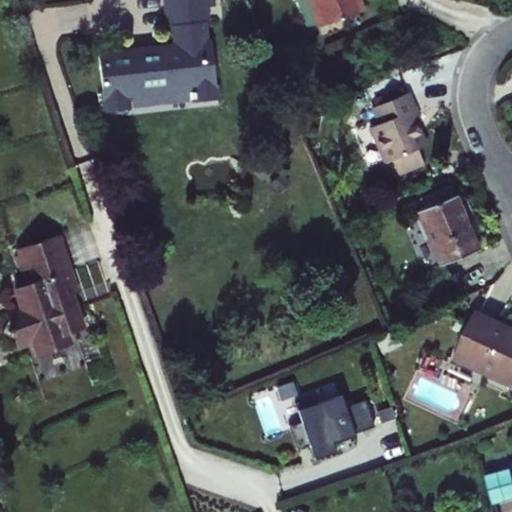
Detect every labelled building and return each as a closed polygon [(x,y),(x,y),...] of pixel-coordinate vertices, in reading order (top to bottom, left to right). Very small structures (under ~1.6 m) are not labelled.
[(212,17),(209,0),(207,0),(161,5),(164,36),(169,36),(171,57),(117,63),(117,58),(94,60),(99,104),(93,104),(95,121),(100,120),(100,123),(125,120),(123,105),(188,98),(188,103),(185,103),(185,110),(189,109),(189,113),(213,111),(207,53),(202,54),(200,34),(205,34),(203,18),(212,17)] [(297,0),(308,32),(351,17),(344,0),(297,0)] [(410,130),(400,105),(365,119),(371,134),(364,137),(379,173),(386,170),(392,187),(417,176),(410,160),(416,158),(405,132),(410,130)] [(445,207),(409,222),(431,276),(468,261),(445,207)] [(53,235),(12,250),(14,256),(9,257),(16,279),(21,278),(23,283),(8,288),(15,306),(0,311),(0,314),(1,318),(0,320),(0,336),(9,341),(11,348),(28,342),(32,354),(63,343),(60,334),(77,328),(65,294),(72,292),(53,235)] [(511,328),(478,312),(456,363),(511,386),(511,328)] [(290,428),(298,452),(311,448),(315,462),(337,455),(334,446),(356,438),(355,436),(376,429),(366,402),(346,409),(342,397),(320,405),(317,397),(296,404),(302,424),(290,428)] [(511,478),(492,485),(497,503),(511,498),(511,478)]
